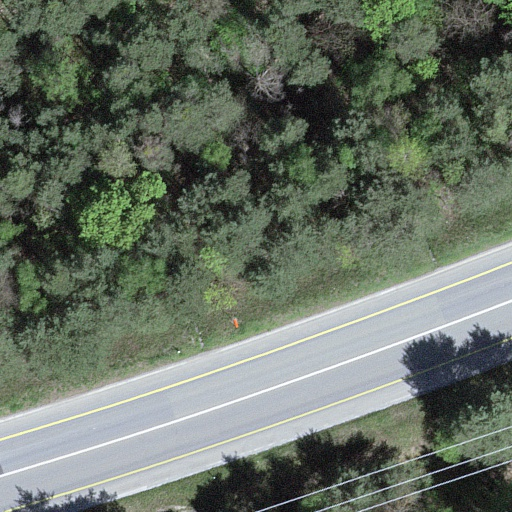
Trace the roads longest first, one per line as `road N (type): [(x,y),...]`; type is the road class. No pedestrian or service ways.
road 1 (primary): [(511,300),(178,420),(0,474)]
road 2 (motorway): [(511,40),(0,202)]
road 3 (motorway): [(0,447),(511,290)]
